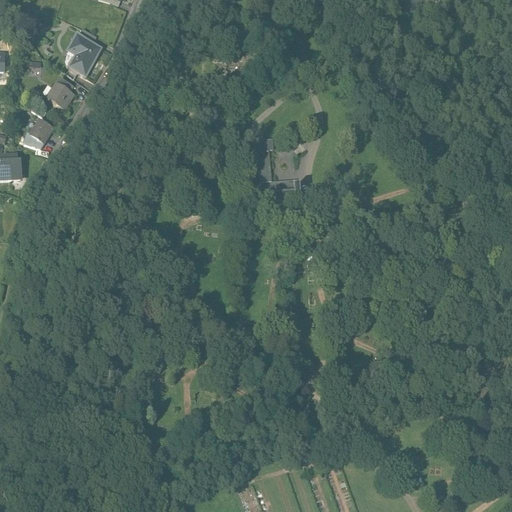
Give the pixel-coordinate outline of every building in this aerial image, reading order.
[(106,0),(84,0),(84,1),(98,5),(110,8),(111,2),(106,0)] [(397,26),(395,0),(381,0),(382,27),(397,26)] [(403,0),(405,35),(420,34),(419,33),(419,19),(419,13),(418,0),(403,0)] [(418,0),(419,13),(503,10),(502,0),(418,0)] [(419,19),(419,33),(503,31),(503,16),(419,19)] [(95,41),(84,34),(80,41),(92,48),(95,41)] [(92,48),(80,41),(77,40),(70,53),(77,57),(69,72),(86,81),(101,53),(92,48)] [(60,82),(56,87),(58,89),(55,95),(49,104),(63,114),(74,98),(71,96),(74,90),(60,82)] [(49,104),(55,95),(48,91),(43,99),(47,102),(46,103),(49,104)] [(39,123),(30,138),(27,137),(23,147),(40,153),(53,131),(39,123)] [(264,213),(296,211),(295,198),(299,198),(299,189),(294,189),(294,184),(271,185),(269,154),(273,154),(272,143),(255,145),(256,153),(257,153),(260,198),(263,198),(264,213)] [(16,167),(15,160),(1,161),(2,168),(0,167),(0,183),(20,182),(19,166),(16,167)]
